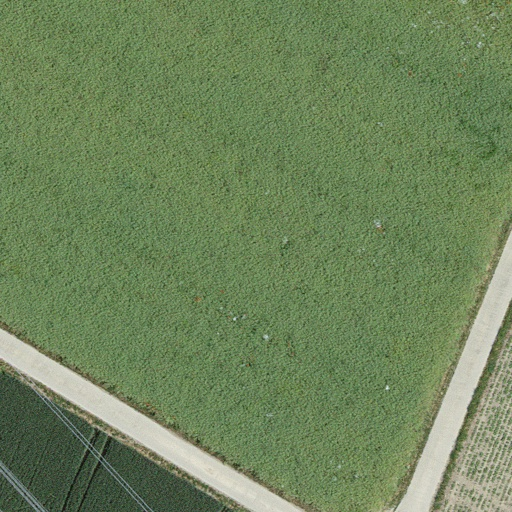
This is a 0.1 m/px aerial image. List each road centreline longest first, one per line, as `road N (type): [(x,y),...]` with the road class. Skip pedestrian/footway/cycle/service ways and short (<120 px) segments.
road 1 (track): [(0,347),(272,511)]
road 2 (track): [(511,263),(412,511)]
